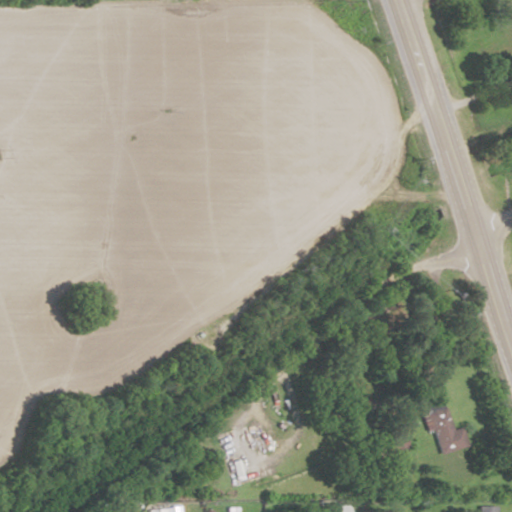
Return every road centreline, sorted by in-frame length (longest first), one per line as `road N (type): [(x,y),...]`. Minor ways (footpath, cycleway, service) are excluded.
road 1 (secondary): [(511,358),(400,0)]
road 2 (residential): [(435,110),(413,119),(393,171),(352,217),(202,336)]
